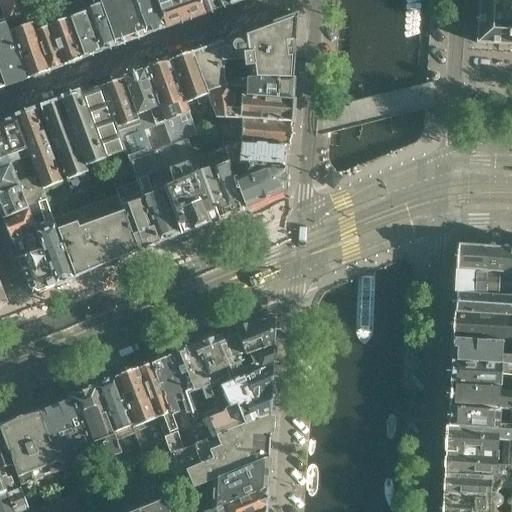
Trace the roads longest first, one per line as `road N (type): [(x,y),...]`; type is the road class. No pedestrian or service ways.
road 1 (residential): [(0,108),(293,1),(321,1)]
road 2 (residential): [(425,511),(445,221)]
road 3 (tertiary): [(39,350),(298,246)]
road 4 (residential): [(298,246),(281,511)]
road 5 (residential): [(321,1),(298,246)]
road 6 (tertiary): [(448,170),(321,216),(298,246)]
road 7 (residential): [(448,170),(460,0)]
road 8 (tertiary): [(298,246),(329,257),(445,221)]
